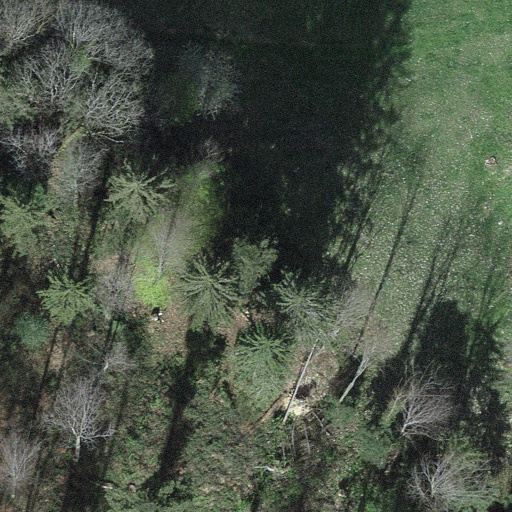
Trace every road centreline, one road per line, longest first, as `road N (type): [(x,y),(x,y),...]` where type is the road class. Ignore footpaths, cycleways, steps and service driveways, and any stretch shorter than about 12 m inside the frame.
road 1 (track): [(99,511),(114,442),(137,387),(185,312),(448,81),(482,16)]
road 2 (track): [(511,4),(482,16),(327,40),(48,1),(0,10)]
